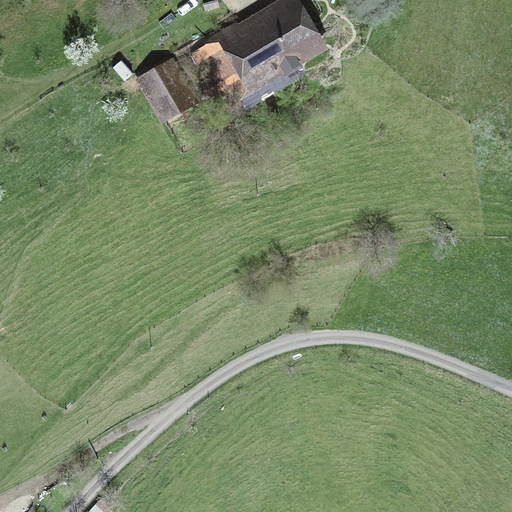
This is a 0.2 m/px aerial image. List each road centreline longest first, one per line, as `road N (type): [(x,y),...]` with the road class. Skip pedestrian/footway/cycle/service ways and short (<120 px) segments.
road 1 (track): [(72,511),(201,390),(301,340),(390,343),(511,392)]
road 2 (track): [(177,0),(0,114)]
road 3 (track): [(159,425),(130,427),(0,505)]
